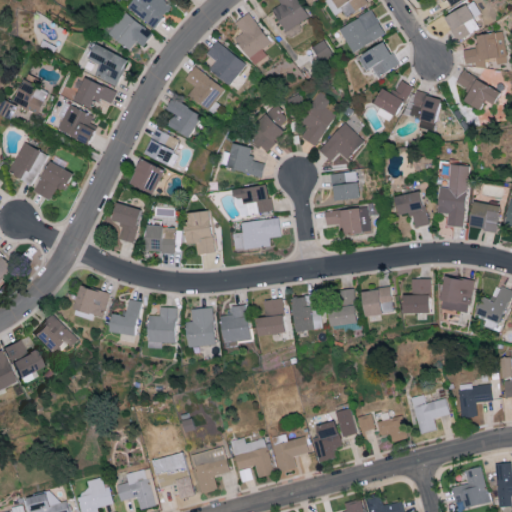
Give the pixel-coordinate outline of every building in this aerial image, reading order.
[(170,4),(165,0),(129,0),(126,5),(153,27),(170,4)] [(283,30),(308,17),(298,0),(277,0),(280,4),(272,8),(283,30)] [(478,28),(465,3),(443,15),(456,40),(478,28)] [(350,50),(384,35),(374,10),(340,24),(350,50)] [(142,45),(152,33),(125,11),(108,32),(129,49),(136,40),(142,45)] [(266,54),(262,48),(270,42),(248,11),(234,21),(242,31),(233,37),(253,64),(266,54)] [(505,62),(502,30),(475,33),(476,47),(463,48),(464,61),(495,58),(496,63),(505,62)] [(311,46),(320,61),(333,53),(324,38),(311,46)] [(376,75),(398,64),(384,39),(357,54),(365,69),(371,66),(376,75)] [(245,62),(215,40),(206,52),(215,59),(208,68),(234,88),(242,77),(237,73),(245,62)] [(117,84),(127,57),(92,43),(86,57),(98,62),(93,74),(117,84)] [(225,86),(192,66),(184,78),(194,84),(187,95),(211,109),(225,86)] [(491,103),(499,90),(461,69),(455,81),(468,88),(462,99),(478,108),(483,99),(491,103)] [(72,98),(89,106),(93,96),(110,104),(116,90),(83,75),(72,98)] [(411,84),(399,78),(392,92),(380,86),(372,102),(395,115),(411,84)] [(11,101),(38,112),(47,90),(21,79),(11,101)] [(315,145),(336,113),(325,106),(331,98),(320,90),(300,120),(308,125),(301,136),(315,145)] [(165,106),(175,113),(168,124),(189,137),(203,115),(172,95),(165,106)] [(90,121),(93,114),(69,103),(56,128),(87,143),(96,124),(90,121)] [(248,131),(265,150),(285,131),(280,126),(289,117),(277,104),(248,131)] [(364,140),(346,121),(318,147),(330,159),(339,151),(346,157),(364,140)] [(179,138),(155,127),(143,152),(172,165),(177,153),(173,151),(179,138)] [(8,172),(32,183),(47,153),(22,141),(8,172)] [(228,168),(262,174),(265,162),(251,159),(253,146),(232,142),(228,168)] [(128,183),(154,192),(163,167),(137,158),(128,183)] [(71,172),(49,160),(33,189),(49,199),(56,186),(61,189),(71,172)] [(439,185),(436,212),(447,213),(446,224),(463,226),(469,165),(450,163),(448,186),(439,185)] [(358,196),(355,169),(330,172),(333,199),(358,196)] [(393,196),(398,214),(411,211),(415,226),(428,223),(420,189),(393,196)] [(467,225),(496,231),(501,205),(472,200),(467,225)] [(111,220),(123,222),(120,238),(135,241),(141,207),(114,202),(111,220)] [(214,251),(210,209),(187,211),(187,220),(184,220),(186,243),(197,242),(198,253),(214,251)] [(281,235),(278,216),(241,221),(242,231),(233,232),(236,249),(270,244),(269,237),(281,235)] [(145,250),(175,252),(176,226),(146,224),(145,250)] [(0,276),(11,265),(0,253),(0,276)] [(474,280),(444,274),(438,306),(468,312),(474,280)] [(401,293),(401,312),(429,311),(428,277),(411,277),(411,293),(401,293)] [(102,316),(110,293),(79,284),(72,307),(102,316)] [(481,293),(473,312),(498,323),(511,290),(500,284),(494,299),(481,293)] [(360,289),(362,314),(392,311),(390,286),(360,289)] [(328,325),(356,322),(352,287),(335,289),(337,306),(326,307),(328,325)] [(311,305),(310,295),(292,296),(293,329),(321,328),(320,305),(311,305)] [(253,317),(256,335),(284,331),(280,297),(262,299),(264,315),(253,317)] [(140,300),(128,298),(125,315),(110,312),(107,330),(134,335),(140,300)] [(230,304),(231,314),(219,314),(221,341),(249,338),(246,303),(230,304)] [(176,306),(160,306),(160,314),(147,314),(146,340),(175,341),(176,306)] [(191,307),(191,320),(186,320),(187,345),(214,344),(212,306),(191,307)] [(69,346),(77,339),(53,313),(31,332),(49,352),(63,339),(69,346)] [(26,352),(19,339),(2,348),(18,378),(41,366),(32,349),(26,352)] [(0,388),(14,382),(0,351),(0,388)] [(511,356),(499,356),(500,376),(511,376),(511,356)] [(511,378),(503,380),(505,396),(511,395),(511,378)] [(461,416),(477,415),(475,401),(492,400),(491,383),(472,384),(472,382),(459,383),(461,416)] [(411,396),(420,432),(437,429),(434,417),(450,413),(446,397),(426,402),(424,393),(411,396)] [(357,432),(351,407),(336,411),(342,436),(357,432)] [(375,427),(372,412),(357,416),(361,430),(375,427)] [(407,438),(404,414),(386,417),(386,419),(377,420),(379,436),(390,434),(391,440),(407,438)] [(317,461),(336,456),(333,447),(340,445),(334,420),(314,424),(317,436),(312,437),(317,461)] [(296,467),(293,455),(308,451),(305,435),(272,443),(279,471),(296,467)] [(231,439),(237,468),(254,464),(257,476),(272,473),(265,437),(245,442),(244,436),(231,439)] [(191,454),(201,492),(217,488),(213,474),(229,470),(222,445),(191,454)] [(157,476),(186,468),(181,451),(153,459),(157,476)] [(511,474),(511,475),(511,461),(496,462),(498,506),(511,505),(511,474)] [(480,465),(464,469),(468,482),(451,486),(458,509),(490,500),(480,465)] [(140,508),(157,504),(148,467),(125,472),(127,482),(116,484),(120,500),(137,496),(140,508)] [(175,478),(179,497),(193,493),(189,475),(175,478)] [(81,511),(98,511),(97,507),(113,503),(109,485),(104,486),(102,476),(86,480),(89,490),(76,493),(81,511)] [(26,511),(35,511),(68,511),(66,500),(56,501),(54,490),(24,495),(26,511)] [(402,511),(401,500),(382,504),(380,493),(365,496),(368,511),(402,511)] [(362,511),(360,498),(344,502),(346,511),(341,511),(362,511)]
